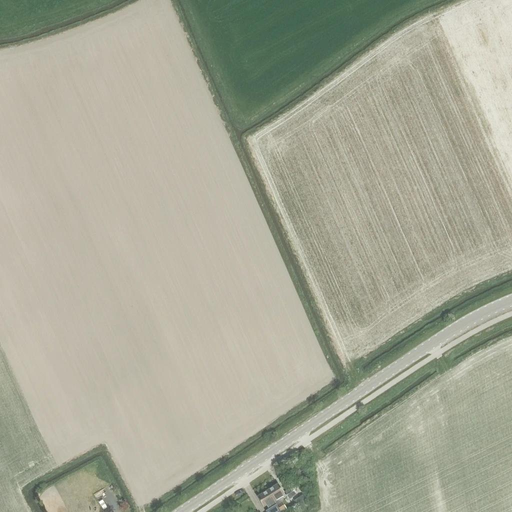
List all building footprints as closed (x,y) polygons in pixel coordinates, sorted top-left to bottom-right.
[(100,461),(95,463),(106,484),(111,482),(100,461)] [(285,496),(278,485),(268,491),(280,511),(282,511),(286,509),(280,499),(285,496)] [(289,500),(296,495),(291,488),(284,493),(289,500)] [(280,511),(268,491),(257,497),(264,509),(267,507),(269,510),(266,511),(280,511)] [(294,500),(298,507),(302,505),(308,501),(304,495),(294,500)] [(100,507),(103,511),(110,506),(107,503),(100,507)]
